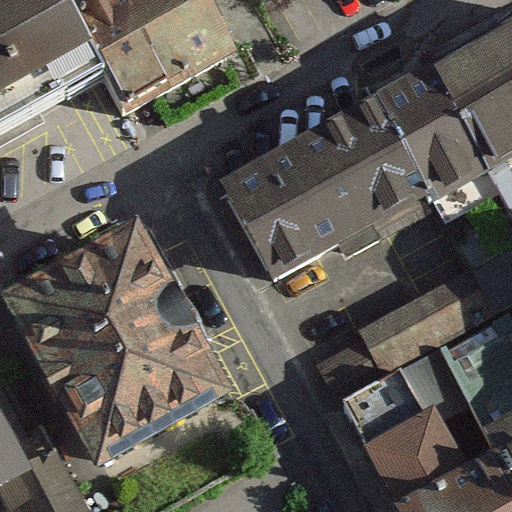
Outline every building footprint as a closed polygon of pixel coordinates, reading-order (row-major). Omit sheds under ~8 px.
[(0,0),(0,144),(102,88),(61,17),(52,0),(0,0)] [(198,0),(90,0),(61,17),(102,88),(124,126),(235,63),(198,0)] [(252,0),(261,13),(282,0),(252,0)] [(486,182),(511,168),(511,32),(427,76),(486,182)] [(486,182),(427,76),(367,106),(425,217),(486,182)] [(425,217),(367,106),(216,185),(275,296),(425,217)] [(511,228),(511,168),(486,182),(511,228)] [(131,228),(0,302),(0,304),(98,475),(229,400),(131,228)] [(392,371),(511,307),(511,257),(371,330),(392,371)] [(0,395),(0,488),(40,466),(0,395)] [(352,460),(382,511),(403,511),(467,475),(432,414),(352,460)] [(511,448),(494,459),(511,489),(511,448)] [(403,511),(511,511),(511,489),(494,459),(467,475),(403,511)]
